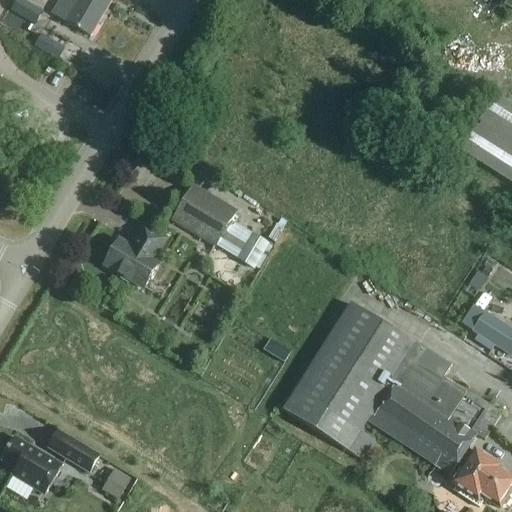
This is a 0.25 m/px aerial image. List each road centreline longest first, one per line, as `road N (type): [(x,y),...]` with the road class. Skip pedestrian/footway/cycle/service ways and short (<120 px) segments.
road 1 (residential): [(104,138),(187,0)]
road 2 (residential): [(25,271),(104,138)]
road 3 (residential): [(104,138),(0,66)]
